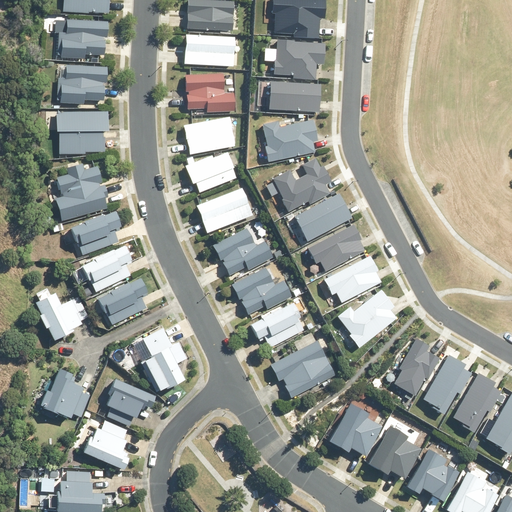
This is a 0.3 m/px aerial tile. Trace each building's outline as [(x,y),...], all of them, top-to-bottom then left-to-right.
[(117,0),(63,0),(63,12),(118,12),(117,0)] [(326,1),(304,0),(274,0),(273,36),(320,38),(320,19),(325,19),(326,1)] [(245,6),(192,5),(192,37),(245,38),(245,6)] [(71,29),(71,35),(58,35),(58,62),(88,62),(88,57),(107,57),(107,29),(71,29)] [(278,42),(275,75),(317,78),(318,66),(325,66),(326,46),(278,42)] [(242,46),(187,44),(185,75),(240,78),(242,46)] [(72,74),(72,81),(59,81),(59,108),(89,108),(89,102),(107,102),(107,74),(72,74)] [(269,112),(317,115),(319,84),(271,81),(269,112)] [(228,85),(187,87),(189,119),(222,117),(240,117),(239,98),(228,99),(228,85)] [(105,117),(60,117),(60,149),(105,149),(105,117)] [(181,133),(190,165),(237,150),(227,119),(181,133)] [(259,128),(267,164),(315,153),(313,145),(319,143),(314,119),(278,128),(277,124),(259,128)] [(332,183),(320,158),(300,167),(305,176),(297,180),(293,173),(273,182),(289,214),(328,195),(324,187),(332,183)] [(185,173),(194,202),(237,189),(228,160),(185,173)] [(52,205),(60,227),(111,209),(104,187),(103,188),(95,167),(55,182),(63,202),(52,205)] [(353,221),(340,195),(293,218),(306,244),(353,221)] [(197,210),(207,242),(253,227),(244,196),(197,210)] [(121,231),(115,216),(103,221),(102,220),(83,227),(84,228),(70,233),(75,248),(78,247),(82,258),(118,244),(115,234),(121,231)] [(351,226),(301,253),(316,279),(365,252),(351,226)] [(247,232),(214,246),(228,278),(270,261),(261,240),(252,244),(247,232)] [(123,249),(74,272),(80,285),(85,282),(92,296),(136,276),(123,249)] [(383,287),(370,259),(319,283),(332,310),(383,287)] [(282,277),(275,280),(268,267),(230,286),(246,317),(262,309),(265,314),(294,298),(282,277)] [(141,277),(95,302),(110,329),(148,309),(143,300),(151,296),(141,277)] [(339,325),(359,351),(401,318),(381,292),(339,325)] [(88,317),(78,297),(58,306),(54,297),(34,307),(40,319),(39,320),(45,334),(47,332),(53,345),(73,334),(71,332),(81,327),(78,322),(88,317)] [(304,333),(295,309),(251,331),(263,353),(304,333)] [(162,332),(142,342),(152,360),(142,365),(159,397),(166,394),(167,395),(185,385),(176,368),(186,361),(177,343),(171,347),(162,332)] [(390,389),(416,403),(440,359),(428,353),(430,349),(416,341),(390,389)] [(316,346),(274,368),(282,383),(289,379),(294,389),(329,371),(316,346)] [(421,406),(445,420),(472,373),(447,359),(421,406)] [(81,393),(82,392),(72,388),(73,387),(69,385),(72,379),(58,374),(49,397),(46,396),(39,412),(70,424),(73,417),(81,420),(89,397),(81,393)] [(450,423),(474,437),(501,388),(477,375),(450,423)] [(155,401),(114,384),(108,400),(111,401),(106,411),(110,413),(107,420),(129,430),(132,423),(135,424),(139,414),(143,416),(147,407),(152,408),(155,401)] [(365,452),(387,415),(358,393),(334,433),(365,452)] [(511,397),(485,443),(509,458),(511,452),(511,397)] [(424,437),(391,419),(370,454),(403,472),(424,437)] [(90,442),(83,459),(123,476),(129,463),(119,459),(125,445),(121,444),(127,431),(104,422),(99,434),(96,433),(91,443),(90,442)] [(465,458),(431,438),(408,476),(442,497),(465,458)] [(477,511),(496,481),(472,463),(447,503),(462,511),(477,511)] [(89,489),(89,475),(67,475),(66,488),(60,488),(60,494),(57,494),(55,511),(99,511),(100,510),(103,510),(104,499),(91,499),(91,488),(89,489)] [(511,511),(511,495),(504,491),(489,511),(511,511)]
